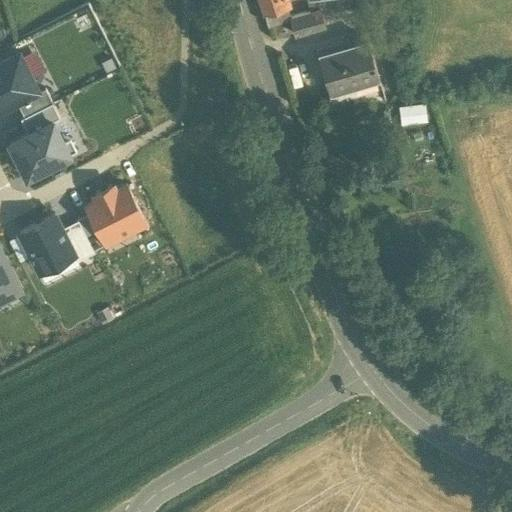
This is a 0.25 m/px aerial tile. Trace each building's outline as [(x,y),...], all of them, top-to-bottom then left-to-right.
[(259,0),(264,15),(288,9),(285,0),(259,0)] [(307,0),(311,16),(321,13),(317,0),(307,0)] [(317,0),(321,13),(322,18),(359,8),(357,0),(317,0)] [(311,16),(290,22),(295,39),(326,30),(322,18),(321,13),(311,16)] [(369,41),(319,55),(330,87),(349,82),(351,89),(381,81),(369,41)] [(0,112),(18,104),(39,93),(38,91),(19,53),(0,63),(0,112)] [(381,81),(351,89),(349,82),(330,87),(331,91),(329,103),(379,102),(386,100),(381,81)] [(18,104),(24,116),(52,102),(45,88),(38,91),(39,93),(18,104)] [(52,102),(24,116),(20,118),(28,133),(53,120),(60,117),(52,102)] [(422,105),(402,106),(404,125),(424,124),(422,105)] [(71,154),(53,120),(28,133),(10,142),(27,176),(71,154)] [(87,203),(92,212),(107,242),(108,244),(148,224),(128,183),(118,188),(115,183),(95,193),(97,198),(87,203)] [(16,230),(38,272),(75,254),(77,253),(63,226),(55,211),(16,230)] [(92,212),(78,219),(94,249),(107,242),(92,212)] [(78,219),(63,226),(77,253),(75,254),(77,258),(94,249),(78,219)] [(0,249),(0,301),(22,291),(0,249)]
